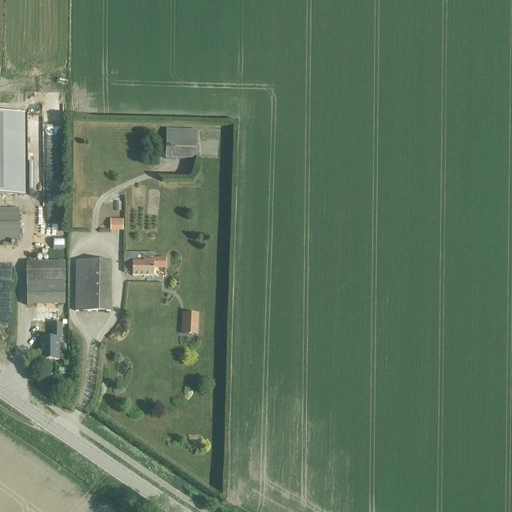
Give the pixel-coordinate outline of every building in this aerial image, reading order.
[(0,195),(23,195),(22,114),(0,114),(0,195)] [(195,161),(196,131),(166,130),(165,160),(195,161)] [(64,228),(64,168),(44,168),(44,228),(64,228)] [(0,242),(19,242),(19,209),(0,209),(0,242)] [(125,231),(125,219),(111,219),(112,231),(125,231)] [(164,269),(164,260),(152,260),(152,254),(123,254),(123,273),(132,273),(132,277),(152,277),(152,269),(164,269)] [(63,263),(26,264),(26,283),(63,282),(63,263)] [(110,313),(110,263),(75,263),(74,312),(110,313)] [(0,318),(10,319),(11,270),(0,269),(0,318)] [(183,335),(198,335),(199,315),(184,315),(183,335)] [(52,339),(40,339),(40,349),(40,361),(59,361),(59,340),(61,340),(61,325),(52,325),(52,339)]
